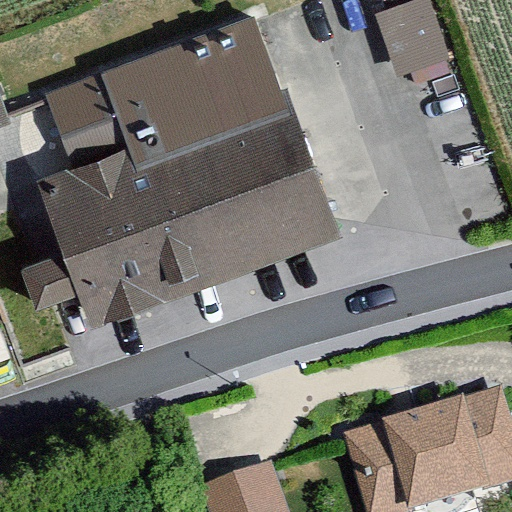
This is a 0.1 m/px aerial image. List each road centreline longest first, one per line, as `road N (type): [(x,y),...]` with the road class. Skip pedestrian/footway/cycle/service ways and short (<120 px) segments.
road 1 (tertiary): [(0,427),(511,266)]
road 2 (unknown): [(121,511),(126,449),(119,388)]
